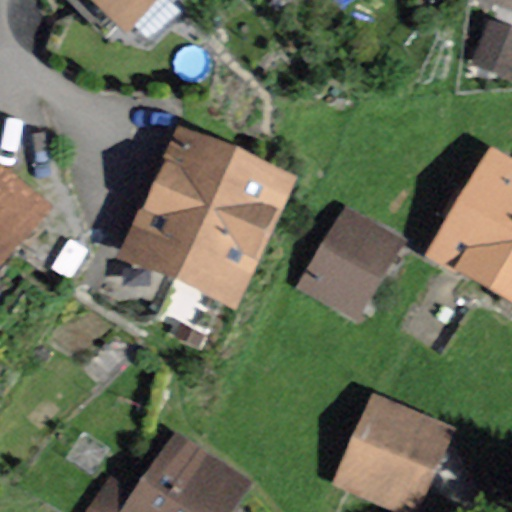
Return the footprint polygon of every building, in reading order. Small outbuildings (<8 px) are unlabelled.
[(98,0),(123,25),(147,0),(98,0)] [(511,47),(488,45),(484,82),(511,85),(511,47)] [(184,148),(135,253),(230,297),(279,192),(184,148)] [(462,198),(434,243),(494,280),(500,270),(511,277),(511,184),(511,186),(490,173),(471,204),(462,198)] [(0,247),(35,207),(0,176),(0,247)] [(345,222),(308,284),(349,309),(386,247),(345,222)] [(380,414),(350,481),(404,505),(434,438),(380,414)] [(218,511),(239,482),(183,442),(153,484),(147,480),(134,499),(110,482),(89,511),(218,511)]
